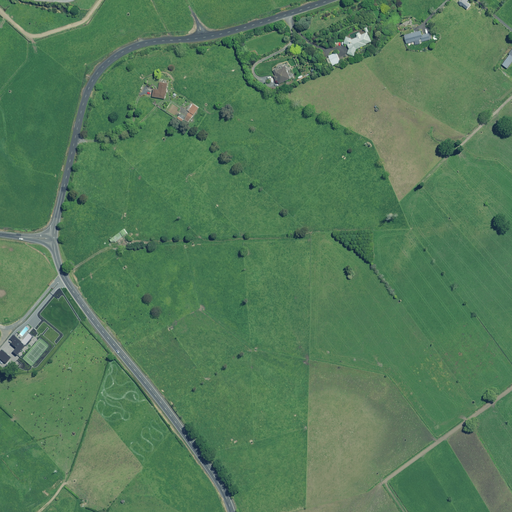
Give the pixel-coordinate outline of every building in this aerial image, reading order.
[(468,0),(467,0),(463,0),(462,1),(461,0),(458,3),(462,6),(462,5),(468,9),(471,5),(467,2),(468,0)] [(422,35),(421,31),(405,35),(407,44),(415,41),(416,45),(422,43),(422,42),(432,39),(431,33),(422,35)] [(357,37),(352,39),(346,37),(344,43),(348,45),(349,49),(347,53),(354,56),(357,49),(366,45),(366,44),(371,42),(367,33),(361,35),(359,32),(356,34),(357,37)] [(511,62),(511,49),(509,54),(502,65),(507,69),(511,62)] [(336,53),(329,56),(329,57),(326,59),(330,67),(340,62),(336,53)] [(291,79),(286,67),(278,70),(278,69),(274,70),(276,76),(275,76),(276,81),(278,80),(279,84),(291,79)] [(168,84),(160,82),(159,90),(154,89),(153,97),(165,99),(168,84)] [(194,105),(189,112),(194,115),(199,108),(194,105)] [(193,115),(189,112),(184,119),(188,122),(193,115)] [(128,233),(125,229),(110,240),(111,242),(114,240),(115,242),(128,233)] [(27,345),(14,334),(9,341),(17,348),(14,352),(18,356),(27,345)]
